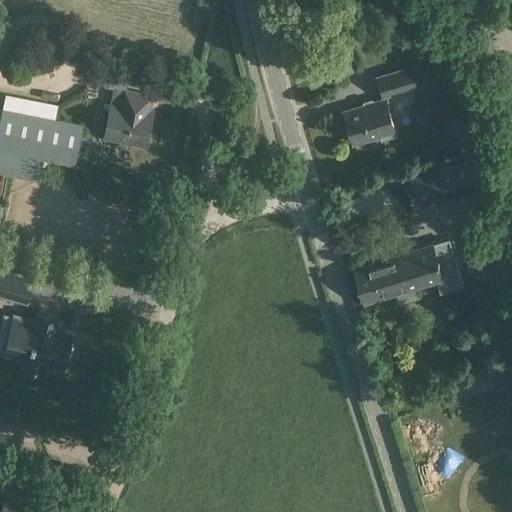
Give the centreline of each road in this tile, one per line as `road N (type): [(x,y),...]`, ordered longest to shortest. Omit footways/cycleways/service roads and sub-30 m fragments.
road 1 (unclassified): [(409,511),(259,0)]
road 2 (track): [(101,511),(146,403),(184,247),(216,218),(289,199)]
road 3 (unknown): [(324,232),(494,200)]
